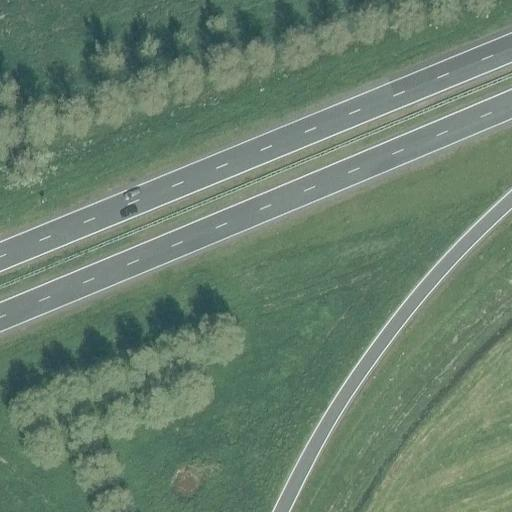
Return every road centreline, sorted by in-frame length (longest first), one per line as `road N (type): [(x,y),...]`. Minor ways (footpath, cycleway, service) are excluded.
road 1 (trunk): [(0,317),(511,105)]
road 2 (trunk): [(511,50),(0,258)]
road 3 (trunk): [(281,511),(356,376),(449,258),(511,198)]
